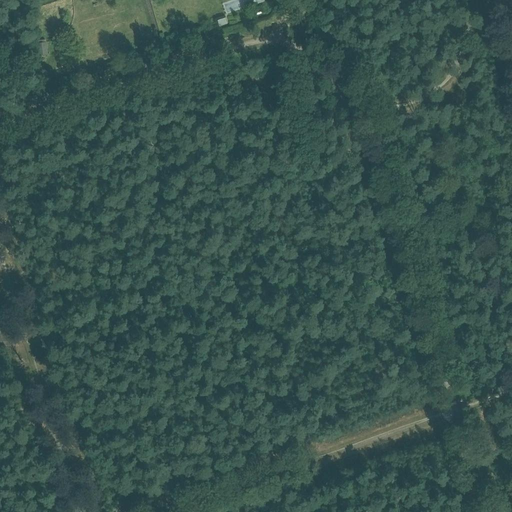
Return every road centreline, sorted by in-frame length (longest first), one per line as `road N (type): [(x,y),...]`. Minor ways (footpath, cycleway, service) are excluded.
road 1 (track): [(366,115),(456,413)]
road 2 (track): [(166,511),(456,413)]
road 3 (track): [(0,116),(274,25)]
road 4 (track): [(366,115),(435,93),(449,80),(466,31),(496,8)]
road 5 (track): [(274,25),(362,87),(366,115)]
